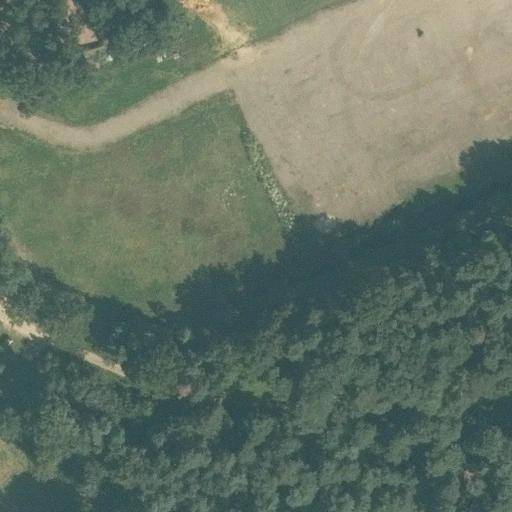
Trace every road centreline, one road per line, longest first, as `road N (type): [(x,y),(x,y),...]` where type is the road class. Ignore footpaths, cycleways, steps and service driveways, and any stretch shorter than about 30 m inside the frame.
road 1 (unclassified): [(0,306),(94,354),(192,386)]
road 2 (track): [(323,380),(428,369),(511,372)]
road 3 (track): [(435,511),(295,463)]
